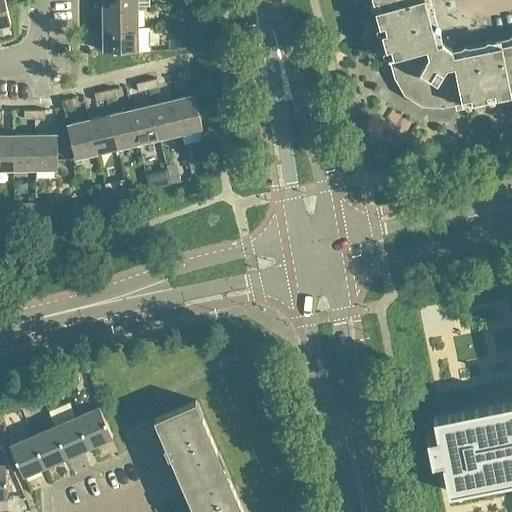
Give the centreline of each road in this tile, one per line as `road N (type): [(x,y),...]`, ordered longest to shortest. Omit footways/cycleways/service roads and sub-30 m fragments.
road 1 (tertiary): [(373,511),(339,324),(337,269)]
road 2 (tertiary): [(297,275),(353,511)]
road 3 (unclassified): [(332,237),(301,98),(284,40),(272,30)]
road 4 (unclassified): [(272,30),(294,240)]
road 5 (tertiary): [(294,240),(184,264),(117,287),(103,303)]
road 6 (tertiary): [(103,303),(122,307),(297,275)]
road 7 (tertiary): [(511,197),(332,237)]
road 8 (tertiary): [(337,269),(511,224)]
